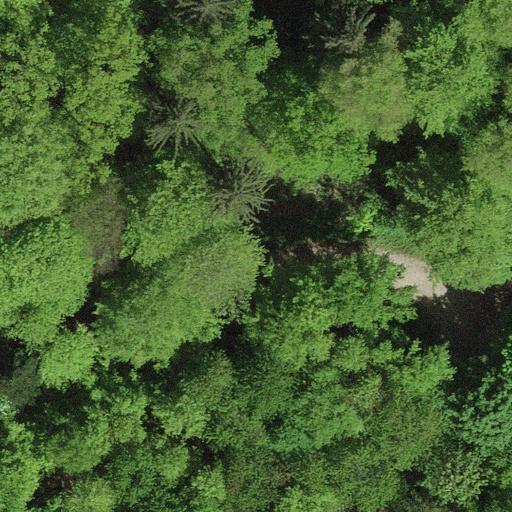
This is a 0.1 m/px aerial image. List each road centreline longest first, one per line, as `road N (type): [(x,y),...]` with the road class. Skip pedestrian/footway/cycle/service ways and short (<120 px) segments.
road 1 (track): [(0,430),(81,369),(250,264),(309,257),(367,263),(504,328)]
road 2 (track): [(511,317),(377,511)]
